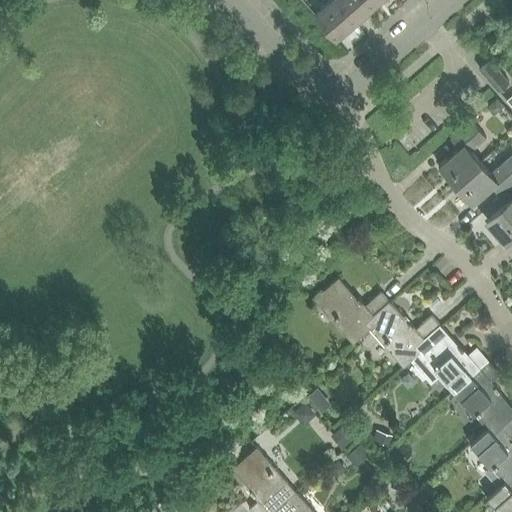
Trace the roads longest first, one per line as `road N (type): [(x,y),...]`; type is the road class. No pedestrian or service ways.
road 1 (residential): [(511,338),(454,245),(401,210),(328,88)]
road 2 (residential): [(207,511),(168,476),(118,464),(42,511)]
road 3 (residential): [(328,88),(437,0)]
road 4 (residential): [(328,88),(246,0)]
